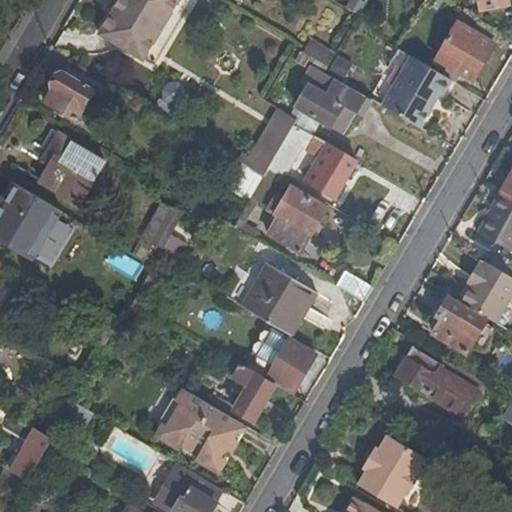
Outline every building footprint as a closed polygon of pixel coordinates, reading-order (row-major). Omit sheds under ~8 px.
[(120,0),(101,33),(144,60),(147,55),(178,1),(179,0),(120,0)] [(368,3),(369,2),(366,0),(356,0),(355,1),(349,11),(360,17),(368,3)] [(510,0),(480,0),(483,11),(511,5),(510,0)] [(187,6),(178,1),(147,55),(155,60),(187,6)] [(360,17),(356,23),(372,33),(377,23),(368,19),(376,7),(368,3),(360,17)] [(475,82),(502,34),(479,20),(473,31),(459,23),(437,59),(475,82)] [(312,43),(305,55),(329,69),(336,57),(312,43)] [(370,99),(383,107),(411,56),(398,48),(370,99)] [(383,107),(421,129),(432,109),(430,103),(436,93),(440,95),(450,79),(411,56),(383,107)] [(106,101),(115,86),(71,60),(46,102),(78,122),(95,93),(106,101)] [(339,81),(326,74),(313,66),(305,80),(310,83),(296,107),(331,128),(344,106),(351,110),(361,94),(339,81)] [(299,120),(285,112),(268,139),(283,148),(296,126),(299,120)] [(283,148),(269,171),(280,177),(281,177),(307,133),(296,126),(283,148)] [(82,207),(108,163),(64,136),(52,156),(57,159),(43,183),(82,207)] [(356,161),(316,138),(309,151),(322,158),(307,184),(334,200),(356,161)] [(266,176),(253,167),(247,176),(261,185),(266,176)] [(266,176),(261,185),(248,207),(258,213),(280,177),(269,171),(266,176)] [(511,202),(511,177),(502,197),(511,202)] [(292,187),(285,200),(278,195),(269,211),(279,217),(269,236),(301,255),(328,208),(292,187)] [(58,234),(66,220),(23,194),(0,232),(0,241),(24,256),(43,225),(58,234)] [(511,202),(502,197),(500,196),(480,234),(511,250),(511,202)] [(163,206),(135,255),(154,267),(160,258),(185,215),(163,206)] [(107,264),(140,281),(148,266),(115,249),(107,264)] [(485,266),(511,280),(511,279),(511,266),(490,255),(485,266)] [(140,291),(134,301),(146,308),(172,265),(160,258),(154,267),(140,291)] [(8,267),(0,261),(0,279),(8,267)] [(463,303),(497,324),(511,297),(511,280),(485,266),(481,264),(471,279),(476,282),(463,303)] [(272,325),(291,336),(317,292),(271,265),(245,308),(263,319),(272,325)] [(346,272),(338,287),(365,303),(374,288),(346,272)] [(458,300),(463,303),(476,282),(471,279),(458,300)] [(429,331),(435,335),(444,320),(440,317),(450,300),(445,296),(433,317),(433,319),(433,321),(434,322),(429,331)] [(444,320),(435,335),(469,355),(489,322),(450,300),(440,317),(444,320)] [(117,332),(109,345),(121,352),(138,324),(126,317),(117,332)] [(270,330),(272,325),(263,319),(260,323),(270,330)] [(103,339),(109,345),(117,332),(101,322),(101,330),(103,339)] [(257,373),(269,380),(271,377),(296,392),(317,356),(292,341),(279,362),(267,355),(257,373)] [(476,379),(448,362),(445,367),(414,348),(397,376),(466,418),(480,394),(470,388),(476,379)] [(257,373),(244,366),(236,379),(241,382),(239,386),(244,389),(246,385),(250,388),(236,411),(256,423),(278,385),(269,380),(257,373)] [(241,423),(185,390),(171,413),(179,418),(170,433),(186,442),(184,446),(200,456),(197,461),(218,474),(229,457),(223,453),(227,447),(234,452),(241,441),(233,437),(241,423)] [(0,421),(8,426),(14,416),(1,408),(0,409),(0,421)] [(181,451),(184,446),(186,442),(170,433),(179,418),(171,413),(157,437),(181,451)] [(264,437),(277,444),(286,430),(273,422),(264,437)] [(13,472),(29,482),(51,445),(54,440),(37,430),(21,459),(14,471),(13,472)] [(369,473),(361,486),(396,507),(404,493),(406,494),(419,471),(418,470),(426,456),(390,435),(383,449),(379,447),(365,470),(369,473)] [(8,467),(14,471),(21,459),(15,456),(8,467)] [(10,511),(29,482),(13,472),(8,470),(1,481),(13,489),(3,505),(0,503),(0,511),(10,511)] [(194,491),(188,500),(184,497),(175,511),(213,511),(217,505),(194,491)] [(381,511),(357,498),(348,511),(381,511)]
